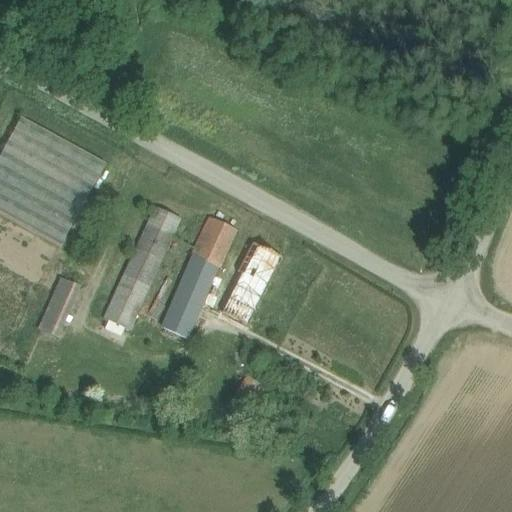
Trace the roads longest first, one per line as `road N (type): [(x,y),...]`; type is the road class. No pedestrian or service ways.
road 1 (unclassified): [(448,302),(0,57)]
road 2 (unclassified): [(310,511),(388,407),(448,302)]
road 3 (unclassified): [(448,302),(511,162)]
